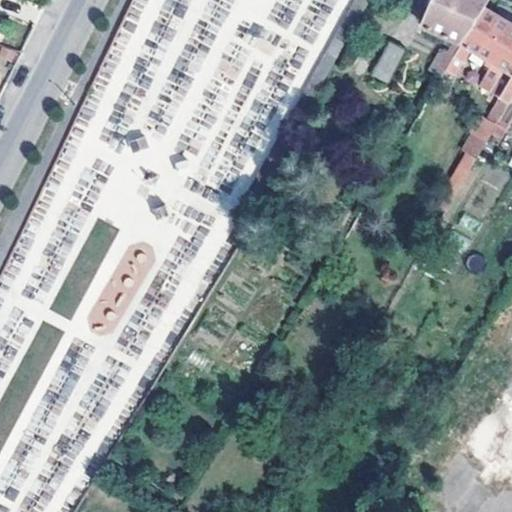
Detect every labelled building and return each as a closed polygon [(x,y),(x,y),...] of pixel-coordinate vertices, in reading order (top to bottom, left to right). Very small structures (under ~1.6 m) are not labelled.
[(232,3),(239,201),(251,177),(252,180),(345,0),(214,0),(211,7),(226,15),(232,3)] [(354,0),(234,213),(244,219),(368,0),(391,0),(400,4),(402,0),(354,0)] [(441,79),(447,70),(486,7),(489,0),(435,0),(426,24),(458,37),(451,50),(445,52),(432,74),(437,77),(441,79)] [(511,100),(511,98),(511,21),(486,7),(447,70),(456,76),(474,47),(489,57),(486,62),(492,65),(495,60),(511,70),(511,79),(503,95),(511,100)] [(389,84),(405,49),(387,40),(371,75),(389,84)] [(19,50),(5,45),(2,54),(17,58),(19,50)] [(493,130),(499,120),(511,100),(503,95),(468,150),(478,155),(493,130)] [(499,120),(493,130),(499,135),(506,125),(499,120)] [(456,195),(477,160),(464,152),(443,188),(456,195)]
